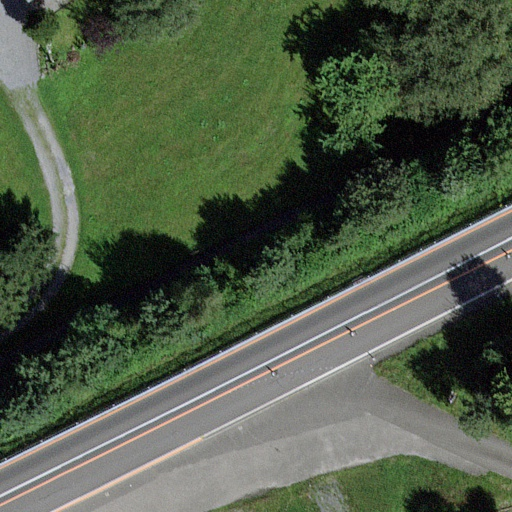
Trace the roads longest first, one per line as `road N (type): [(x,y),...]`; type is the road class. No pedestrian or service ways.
road 1 (track): [(511,144),(0,380)]
road 2 (motorway): [(511,258),(13,511)]
road 3 (track): [(511,473),(437,437),(335,350)]
